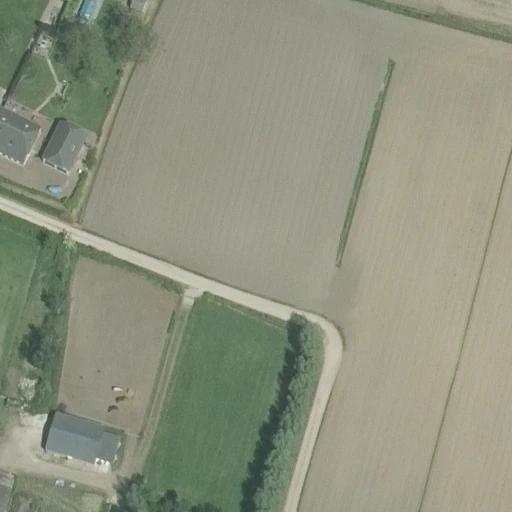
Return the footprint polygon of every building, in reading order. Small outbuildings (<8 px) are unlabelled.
[(141,0),(133,0),(130,11),(142,15),(147,2),(141,0)] [(32,53),(39,34),(27,30),(29,25),(11,18),(9,24),(8,23),(1,42),(32,53)] [(0,155),(23,167),(41,132),(0,111),(0,155)] [(59,123),(41,161),(66,173),(85,135),(59,123)] [(43,452),(95,466),(105,429),(53,415),(43,452)]
